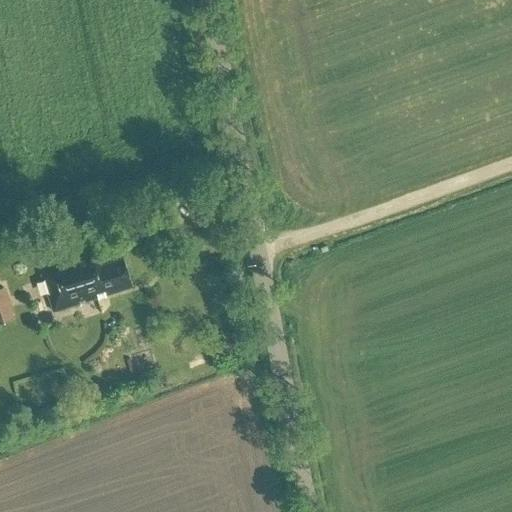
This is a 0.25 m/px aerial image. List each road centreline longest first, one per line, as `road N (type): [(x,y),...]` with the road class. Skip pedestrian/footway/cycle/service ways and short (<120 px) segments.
road 1 (tertiary): [(309,511),(206,0)]
road 2 (track): [(257,252),(511,161)]
